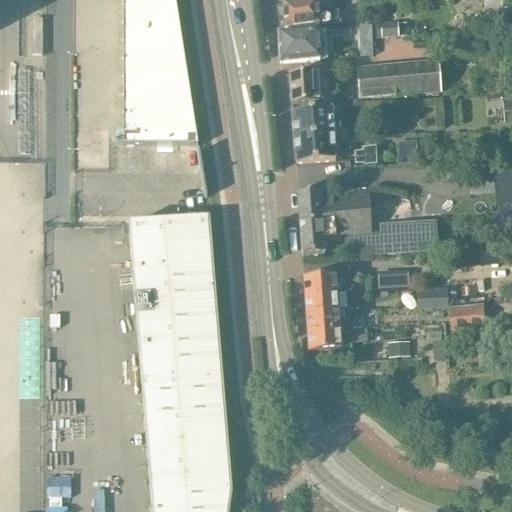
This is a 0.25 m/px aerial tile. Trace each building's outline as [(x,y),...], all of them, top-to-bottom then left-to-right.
[(122,0),(123,148),(198,147),(174,0),(122,0)] [(501,0),(482,0),(485,30),(511,27),(511,13),(511,9),(502,10),(501,0)] [(282,4),(284,29),(338,25),(337,13),(318,15),(317,1),(282,4)] [(380,26),(381,40),(398,39),(398,38),(406,38),(406,25),(397,25),(397,24),(380,25),(380,26)] [(380,26),(372,27),(373,40),(381,40),(380,26)] [(358,27),(359,41),(373,40),(372,27),(358,27)] [(277,34),(279,65),(324,62),(322,31),(277,34)] [(438,64),(357,71),(359,101),(440,94),(438,64)] [(289,76),(291,107),(330,104),(328,73),(289,76)] [(504,126),(511,125),(511,101),(503,102),(504,126)] [(291,113),(292,139),(333,137),(332,111),(291,113)] [(294,166),(295,166),(335,163),(333,137),(292,139),(294,166)] [(375,168),(375,151),(362,152),(362,154),(354,154),(355,166),(362,166),(362,168),(375,168)] [(511,164),(491,167),(492,173),(495,196),(496,209),(511,206),(511,164)] [(297,193),(301,256),(324,255),(324,254),(340,253),(340,259),(382,256),(437,252),(435,224),(380,227),(381,234),(371,235),(368,194),(320,197),(319,191),(297,193)] [(229,511),(232,495),(230,477),(209,219),(126,226),(126,227),(128,227),(151,511),(229,511)] [(377,291),(395,290),(394,272),(376,273),(377,291)] [(302,278),(304,297),(336,295),(335,276),(302,278)] [(420,292),(421,310),(443,309),(442,291),(420,292)] [(304,297),(305,316),(337,313),(336,295),(304,297)] [(449,310),(450,325),(451,335),(484,332),(482,307),(449,310)] [(305,316),(306,334),(338,332),(337,313),(305,316)] [(338,332),(306,334),(308,353),(340,351),(338,332)] [(387,345),(388,359),(409,359),(408,344),(387,345)] [(313,495),(304,494),(303,504),(313,504),(313,495)]
